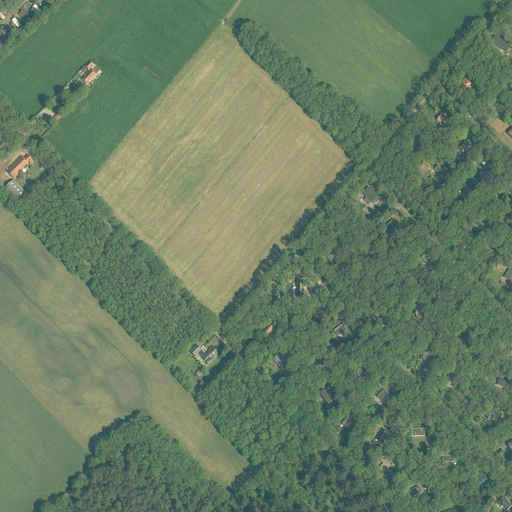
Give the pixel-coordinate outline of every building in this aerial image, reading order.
[(22,23),(28,18),(21,10),(16,15),(17,17),(18,16),(21,19),(20,20),(22,23)] [(18,29),(11,34),(14,37),(23,30),(20,27),(21,26),(15,19),(12,21),(18,29)] [(496,39),(493,42),(506,52),(509,49),(496,39)] [(90,63),(85,67),(89,71),(93,66),(90,63)] [(92,81),(98,75),(92,69),(81,80),(87,86),(90,83),(89,82),(91,80),(92,81)] [(460,87),(461,87),(462,87),(463,88),(463,89),(464,90),(465,90),(466,90),(467,90),(468,90),(469,90),(470,89),(470,88),(470,87),(470,86),(472,86),(472,85),(472,84),(471,83),(471,82),(470,82),(469,81),(468,81),(466,81),(465,81),(464,81),(463,81),(463,82),(462,83),(461,84),(461,85),(460,86),(460,87)] [(59,114),(53,120),(56,123),(62,117),(59,114)] [(447,121),(441,116),(437,121),(440,124),(436,129),(439,131),(443,125),(444,126),(447,121)] [(462,133),(456,141),(460,144),(466,136),(462,133)] [(465,152),(470,146),(464,142),(457,152),(460,154),(463,150),(465,152)] [(419,154),(424,149),(417,143),(410,150),(415,154),(417,152),(419,154)] [(34,162),(28,156),(24,160),(22,157),(6,172),(14,180),(24,170),(25,170),(30,166),(34,162)] [(478,168),(481,170),(487,175),(491,171),(484,165),(484,166),(481,164),(478,168)] [(444,179),(448,174),(438,166),(434,171),(444,179)] [(22,204),(29,197),(13,180),(6,187),(22,204)] [(465,197),(467,194),(469,192),(470,193),(473,191),(464,183),(460,189),(463,192),(462,194),(465,197)] [(369,188),(362,195),(366,198),(371,203),(371,204),(372,203),(377,198),(378,197),(369,188)] [(476,220),(472,225),(481,231),(484,226),(476,220)] [(395,233),(394,233),(399,228),(392,221),(386,227),(393,235),(395,233)] [(367,245),(366,252),(370,252),(370,253),(374,253),(375,245),(367,245)] [(336,252),(327,258),(331,264),(339,258),(343,256),(339,250),(336,253),(336,252)] [(428,265),(432,260),(426,253),(421,258),(428,265)] [(267,306),(264,309),(270,316),(273,313),(267,306)] [(421,307),(415,308),(417,319),(423,317),(421,307)] [(316,308),(314,315),(322,317),(323,311),(326,312),(326,309),(323,309),(323,308),(320,308),(320,309),(316,308)] [(389,325),(392,319),(383,314),(380,320),(389,325)] [(347,330),(343,324),(338,328),(337,327),(336,328),(336,329),(333,331),(338,337),(347,330)] [(262,329),(265,331),(262,334),(265,336),(268,338),(269,337),(274,330),(269,326),(267,328),(264,326),(263,328),(262,329)] [(464,343),(472,335),(469,332),(470,330),(466,326),(463,329),(465,330),(458,337),(464,343)] [(205,355),(196,346),(190,352),(195,358),(198,355),(207,365),(219,354),(213,347),(205,355)] [(431,352),(420,354),(421,360),(428,359),(429,363),(434,362),(433,357),(432,357),(431,352)] [(280,368),(281,367),(286,362),(279,355),(274,359),(273,360),(280,368)] [(362,367),(355,375),(360,379),(367,371),(362,367)] [(442,382),(446,383),(454,385),(455,379),(450,378),(451,375),(444,373),(443,378),(442,382)] [(210,388),(217,381),(214,378),(207,386),(210,388)] [(505,389),(508,383),(499,379),(497,385),(505,389)] [(382,392),(377,397),(381,401),(382,403),(384,401),(389,396),(386,392),(384,390),(382,392)] [(326,404),(327,403),(329,404),(332,402),(331,400),(324,391),(319,395),(326,404)] [(492,411),(491,414),(494,415),(492,420),(497,421),(496,423),(499,424),(501,418),(502,417),(503,414),(502,414),(500,413),(492,411)] [(351,415),(341,424),(346,429),(355,420),(351,415)] [(381,444),(387,436),(384,434),(385,431),(383,429),(375,441),(381,444)] [(391,466),(386,461),(388,459),(384,456),(380,461),(383,464),(378,469),(383,474),(390,467),(391,466)] [(480,487),(486,479),(481,474),(475,482),(480,487)] [(412,498),(422,493),(418,486),(409,491),(412,498)] [(498,504),(501,507),(502,506),(507,511),(511,506),(503,498),(498,504)]
